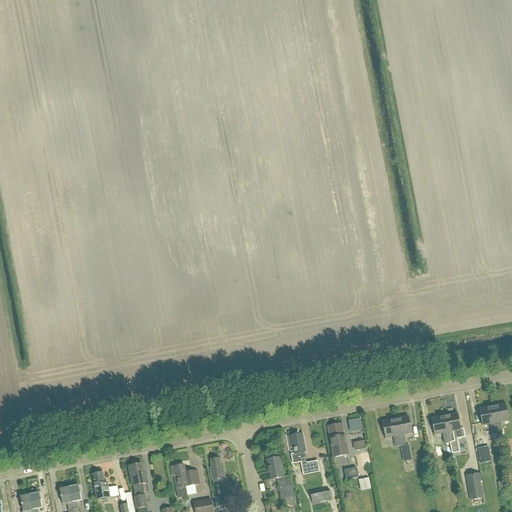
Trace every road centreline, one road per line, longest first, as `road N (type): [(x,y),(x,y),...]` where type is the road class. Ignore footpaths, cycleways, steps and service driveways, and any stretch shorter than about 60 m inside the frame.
road 1 (unclassified): [(239,428),(511,375)]
road 2 (unclassified): [(0,474),(239,428)]
